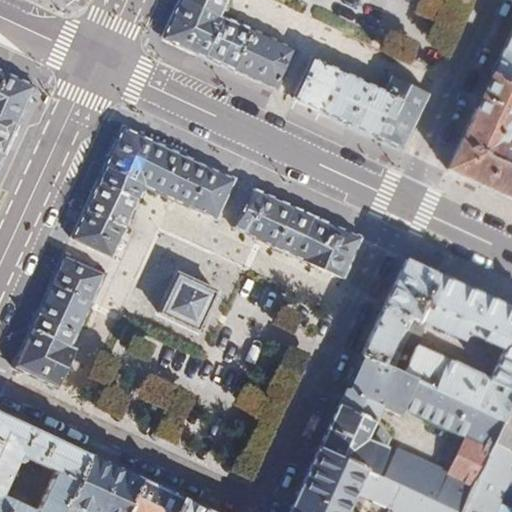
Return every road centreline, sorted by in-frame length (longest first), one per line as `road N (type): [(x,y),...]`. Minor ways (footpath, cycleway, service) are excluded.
road 1 (residential): [(0,387),(249,504),(262,503),(402,204)]
road 2 (tertiary): [(95,61),(402,204)]
road 3 (tertiary): [(0,268),(95,61)]
road 4 (residential): [(402,204),(492,0)]
road 5 (tertiary): [(402,204),(511,254)]
